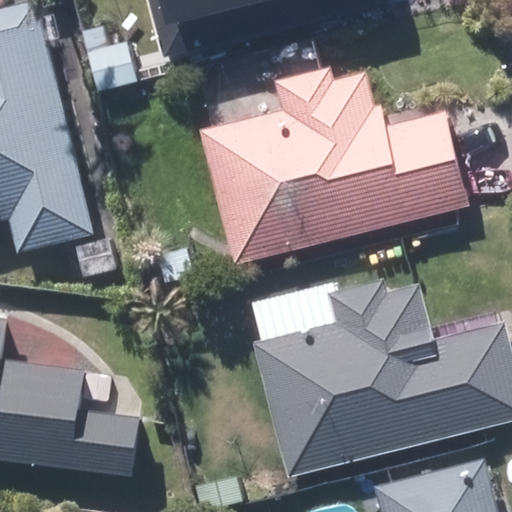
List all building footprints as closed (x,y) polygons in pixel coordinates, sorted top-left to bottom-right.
[(161,75),(136,0),(82,0),(76,2),(105,93),(161,75)] [(162,0),(173,40),(325,0),(162,0)] [(94,214),(36,2),(0,4),(0,207),(11,204),(19,234),(94,214)] [(213,121),(246,244),(458,187),(434,101),(385,114),(371,61),(290,57),(289,100),(213,121)] [(265,333),(293,458),(511,409),(511,345),(503,306),(431,321),(420,271),(338,279),(341,316),(265,333)] [(54,349),(0,345),(0,343),(2,312),(0,311),(0,440),(137,455),(139,409),(124,408),(129,367),(111,364),(106,406),(88,404),(89,369),(53,367),(54,349)] [(494,511),(480,457),(385,478),(394,511),(494,511)]
